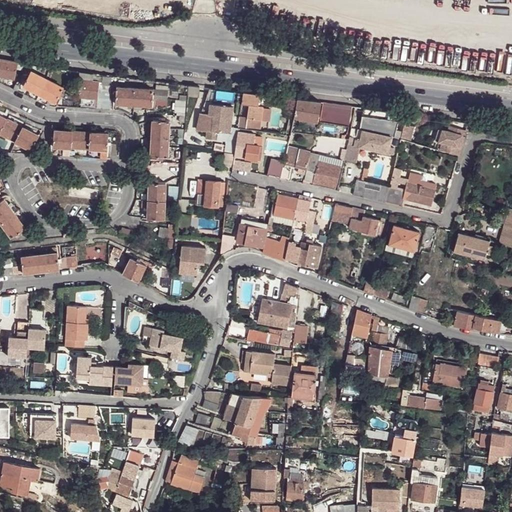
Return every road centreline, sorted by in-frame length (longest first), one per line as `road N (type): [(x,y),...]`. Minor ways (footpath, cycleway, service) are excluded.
road 1 (secondary): [(511,112),(0,40)]
road 2 (residential): [(511,141),(478,139),(451,217),(440,222),(235,174)]
road 3 (residential): [(219,289),(236,261),(257,260),(452,334),(511,346)]
road 4 (residential): [(131,167),(34,163),(14,175),(25,205),(43,220),(108,221),(126,205)]
road 5 (residential): [(0,284),(98,276),(194,310),(219,289)]
road 6 (residential): [(0,395),(192,400)]
road 7 (residential): [(131,167),(133,139),(124,124),(43,114),(0,93)]
